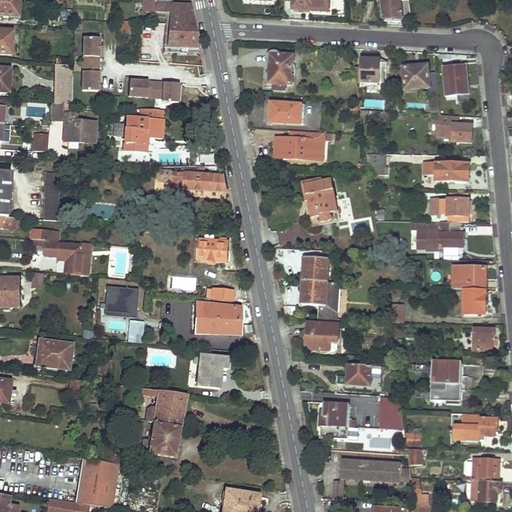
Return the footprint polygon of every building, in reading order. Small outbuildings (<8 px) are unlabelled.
[(0,0),(0,15),(17,17),(18,0),(0,0)] [(186,48),(199,49),(198,43),(191,6),(171,5),(171,0),(148,0),(148,12),(154,12),(169,13),(168,48),(179,48),(186,48)] [(329,12),(329,0),(294,0),(294,11),(304,11),(304,6),(312,6),(312,12),(329,12)] [(382,0),(385,16),(402,17),(400,0),(382,0)] [(169,13),(154,12),(154,17),(163,18),(165,20),(164,47),(168,48),(169,13)] [(118,33),(130,34),(130,23),(118,22),(118,33)] [(0,54),(11,55),(12,32),(0,30),(0,54)] [(98,92),(99,38),(83,38),(82,91),(98,92)] [(286,85),(293,85),(294,56),(272,55),(270,84),(275,84),(286,85)] [(69,59),(56,58),(55,66),(69,67),(69,59)] [(362,82),(387,83),(388,63),(380,63),(380,60),(363,60),(363,68),(362,77),(362,82)] [(443,67),(446,98),(471,95),(467,65),(443,67)] [(55,104),(72,105),(72,67),(69,67),(55,66),(55,73),(57,73),(56,96),(55,97),(55,104)] [(406,90),(429,88),(429,90),(437,89),(435,73),(429,74),(429,66),(404,68),(406,90)] [(0,92),(8,93),(10,70),(0,69),(0,92)] [(162,102),(178,104),(179,92),(179,84),(129,81),(128,96),(162,99),(162,102)] [(432,115),(441,115),(439,97),(430,98),(432,115)] [(0,124),(2,125),(3,109),(9,109),(9,101),(0,100),(0,124)] [(65,121),(64,142),(78,143),(94,144),(96,123),(76,122),(76,115),(71,114),(72,105),(55,104),(51,104),(50,120),(65,121)] [(270,111),(269,123),(304,125),(305,115),(301,115),(302,106),(270,104),(270,111)] [(126,118),(123,151),(145,152),(146,138),(161,139),(161,130),(163,111),(141,110),(140,119),(126,118)] [(362,119),(389,121),(389,115),(390,113),(361,111),(362,119)] [(453,142),(472,143),(472,127),(456,125),(457,117),(444,116),(443,133),(453,134),(453,142)] [(300,132),(291,131),(290,139),(300,139),(300,132)] [(290,139),(277,138),(276,149),(276,158),(320,160),(321,141),(325,141),(325,133),(300,132),(300,139),(290,139)] [(47,135),(36,134),(34,150),(46,151),(47,135)] [(369,174),(388,176),(388,169),(386,169),(387,155),(367,154),(369,172),(369,174)] [(428,175),(436,175),(436,181),(447,181),(447,183),(469,183),(469,164),(428,163),(428,175)] [(227,193),(224,176),(204,175),(204,169),(197,169),(197,172),(181,171),(181,175),(174,174),(174,172),(162,171),(158,174),(158,175),(158,179),(161,183),(168,183),(168,187),(170,189),(197,191),(202,191),(227,193)] [(0,217),(7,218),(9,199),(12,199),(12,194),(9,194),(11,175),(0,174),(0,217)] [(45,174),(44,221),(58,222),(60,174),(45,174)] [(322,178),(302,182),(306,202),(309,201),(312,218),(320,216),(322,222),(340,218),(332,180),(323,182),(322,178)] [(406,203),(420,203),(420,193),(406,192),(406,203)] [(432,200),(431,216),(469,217),(469,201),(432,200)] [(0,217),(0,227),(14,229),(14,226),(22,227),(23,223),(23,219),(7,218),(0,217)] [(123,220),(123,228),(136,229),(136,221),(133,219),(126,218),(123,220)] [(465,235),(461,235),(461,225),(412,224),(412,231),(419,231),(418,251),(443,251),(444,248),(465,248),(465,235)] [(59,245),(60,232),(32,230),(31,240),(33,240),(33,245),(46,246),(45,255),(70,257),(69,273),(89,275),(90,256),(82,255),(82,247),(59,245)] [(214,261),(226,262),(227,249),(228,242),(226,242),(220,241),(213,241),(213,236),(206,236),(206,241),(198,240),(197,260),(209,261),(214,261)] [(91,245),(83,244),(82,247),(82,255),(90,256),(91,245)] [(329,259),(304,258),(303,269),(303,281),(327,283),(329,259)] [(455,290),(486,290),(486,268),(455,267),(455,290)] [(10,308),(20,308),(20,279),(3,279),(2,269),(0,269),(0,308),(4,308),(4,312),(10,311),(10,308)] [(42,274),(35,274),(34,287),(41,288),(42,274)] [(327,283),(303,281),(302,298),(301,305),(320,306),(320,319),(338,320),(340,284),(327,283)] [(130,310),(136,311),(138,291),(106,288),(104,313),(129,316),(130,310)] [(207,289),(206,299),(232,302),(233,291),(207,289)] [(466,292),(466,315),(487,316),(488,292),(466,292)] [(196,303),(196,335),(242,336),(242,325),(242,308),(210,305),(210,304),(196,303)] [(390,323),(403,324),(404,305),(390,305),(390,323)] [(135,320),(136,311),(130,310),(129,316),(104,313),(103,317),(135,320)] [(144,322),(129,321),(127,342),(142,343),(144,322)] [(340,326),(308,324),(308,340),(307,348),(310,348),(312,351),(331,352),(331,344),(338,345),(340,326)] [(475,329),(474,351),(492,351),(492,340),(495,340),(495,330),(475,329)] [(94,331),(83,330),(83,338),(93,339),(94,331)] [(36,366),(68,370),(72,346),(40,342),(37,357),(36,366)] [(199,356),(197,378),(220,380),(221,370),(226,370),(228,358),(199,356)] [(94,375),(104,376),(105,364),(95,363),(94,375)] [(447,402),(462,403),(462,391),(462,377),(462,365),(462,364),(433,363),(433,376),(435,376),(435,389),(432,389),(432,402),(447,402)] [(338,376),(337,384),(370,386),(371,374),(371,366),(350,365),(349,377),(338,376)] [(379,366),(371,366),(371,374),(375,375),(375,373),(379,373),(379,366)] [(220,380),(197,378),(196,387),(219,390),(220,380)] [(0,401),(2,391),(9,392),(10,383),(0,381),(0,401)] [(84,383),(71,381),(69,397),(82,398),(84,383)] [(159,391),(143,389),(142,396),(158,399),(159,391)] [(9,392),(2,391),(0,401),(0,403),(9,405),(10,393),(9,392)] [(154,423),(181,427),(184,413),(187,395),(159,391),(158,399),(156,408),(152,408),(148,411),(146,422),(154,423)] [(383,399),(381,429),(396,430),(403,431),(399,400),(383,399)] [(81,413),(95,415),(97,406),(83,404),(81,413)] [(349,405),(324,404),(323,410),(323,414),(320,414),(319,426),(321,426),(320,438),(348,439),(348,428),(354,428),(355,420),(349,420),(349,405)] [(497,432),(498,420),(482,419),(482,415),(468,414),(467,440),(484,441),(484,437),(502,437),(502,432),(497,432)] [(148,455),(175,459),(178,443),(181,427),(154,423),(153,424),(149,423),(148,427),(153,428),(150,442),(143,441),(142,451),(149,452),(148,455)] [(408,446),(420,446),(421,434),(408,434),(408,446)] [(115,447),(107,446),(105,456),(113,457),(115,447)] [(98,455),(97,462),(120,465),(132,467),(134,450),(115,447),(113,457),(105,456),(98,455)] [(421,465),(421,449),(407,449),(408,456),(409,466),(421,465)] [(85,453),(84,460),(97,462),(98,455),(85,453)] [(474,459),(472,481),(499,482),(500,460),(474,459)] [(89,506),(113,510),(120,465),(97,462),(84,460),(80,486),(77,504),(89,506)] [(402,470),(402,465),(343,461),(342,473),(341,482),(338,482),(336,499),(342,499),(343,479),(401,483),(401,481),(412,482),(411,478),(410,470),(402,470)] [(416,506),(422,507),(419,489),(420,488),(419,479),(411,478),(412,482),(415,504),(415,506),(416,506)] [(471,501),(479,501),(500,502),(501,484),(499,484),(499,482),(472,481),(471,492),(471,501)] [(225,506),(224,511),(256,511),(258,505),(259,496),(228,492),(224,492),(222,505),(225,506)] [(0,511),(7,511),(8,507),(9,498),(0,496),(0,511)] [(77,504),(48,500),(46,511),(88,511),(89,506),(77,504)]
